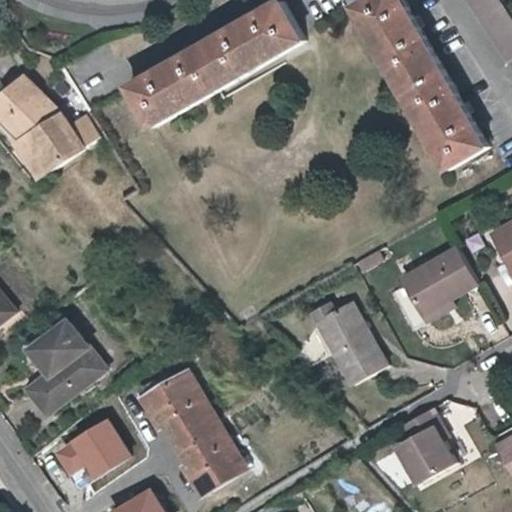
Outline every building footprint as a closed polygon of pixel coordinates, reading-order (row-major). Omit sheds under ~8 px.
[(397,0),(361,0),(350,7),(445,170),(484,146),(397,0)] [(467,0),(511,67),(511,15),(502,0),(467,0)] [(292,2),(143,92),(167,131),(316,40),(292,2)] [(0,108),(0,137),(8,145),(41,116),(18,94),(17,92),(0,108)] [(41,116),(8,145),(21,158),(43,188),(78,163),(94,151),(80,130),(63,142),(55,130),(41,116)] [(511,271),(511,221),(490,234),(511,271)] [(425,316),(481,285),(459,247),(404,279),(408,285),(391,294),(412,331),(429,322),(425,316)] [(382,252),(376,256),(362,264),(368,274),(387,262),(382,252)] [(0,332),(23,315),(0,286),(0,332)] [(329,304),(312,314),(317,322),(335,352),(356,384),(388,365),(351,303),(334,313),(329,304)] [(42,376),(26,388),(47,416),(109,369),(90,344),(87,346),(65,318),(23,350),(42,376)] [(157,433),(161,431),(201,498),(249,469),(188,368),(136,399),(157,433)] [(70,476),(85,466),(94,480),(130,456),(106,420),(55,454),(70,476)] [(441,481),(430,461),(421,446),(427,443),(417,426),(388,443),(395,457),(384,464),(405,501),(441,481)] [(421,446),(430,461),(437,458),(427,443),(421,446)] [(511,443),(484,459),(504,498),(511,493),(511,443)] [(163,511),(149,490),(113,511),(163,511)]
